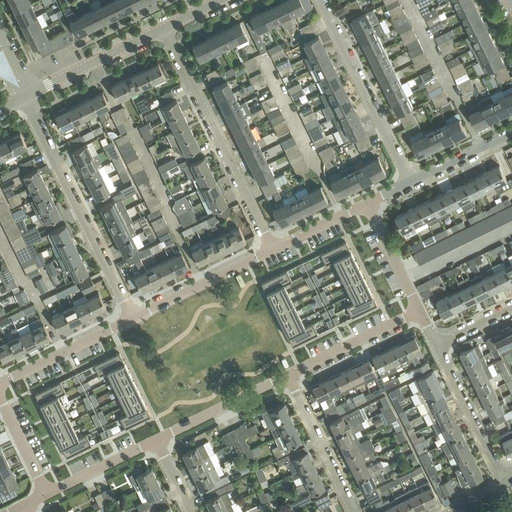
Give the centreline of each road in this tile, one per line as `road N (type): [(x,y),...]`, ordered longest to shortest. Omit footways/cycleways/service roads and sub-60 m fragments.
road 1 (residential): [(131,319),(26,95)]
road 2 (residential): [(271,250),(164,28)]
road 3 (residential): [(412,180),(321,0)]
road 4 (residential): [(131,319),(271,250)]
road 5 (residential): [(504,480),(435,343)]
road 6 (residential): [(355,511),(287,375)]
road 7 (residential): [(155,440),(287,375)]
road 8 (tertiary): [(32,92),(164,28)]
road 9 (residential): [(287,375),(419,311)]
road 10 (residential): [(0,382),(131,319)]
road 11 (residential): [(46,496),(155,440)]
road 12 (residential): [(419,311),(364,204)]
